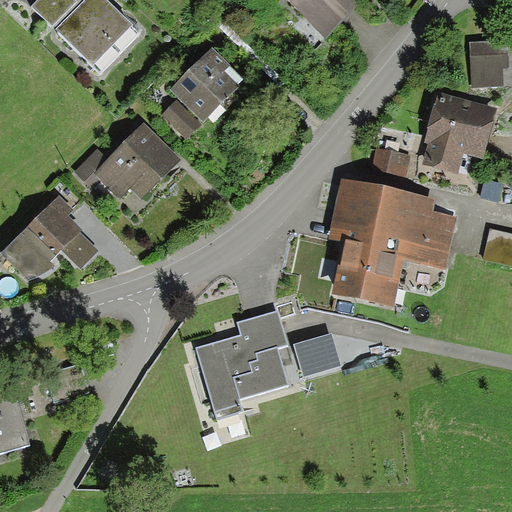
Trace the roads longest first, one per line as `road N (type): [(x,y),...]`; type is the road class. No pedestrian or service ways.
road 1 (residential): [(448,0),(303,177),(223,249),(140,291)]
road 2 (unclassified): [(140,291),(149,337),(43,511)]
road 3 (residential): [(140,291),(0,329)]
